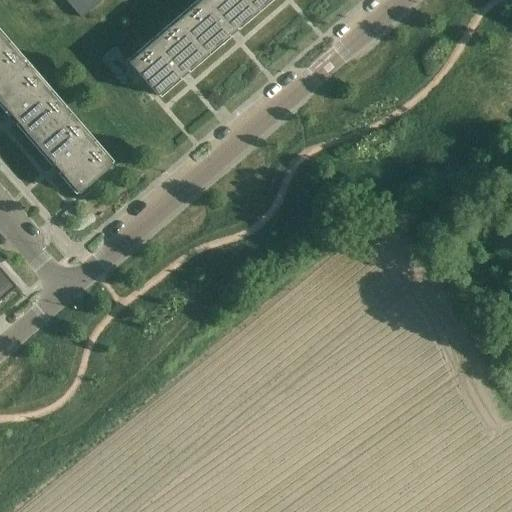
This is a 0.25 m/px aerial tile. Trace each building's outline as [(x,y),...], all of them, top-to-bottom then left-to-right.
[(88,0),(71,0),(68,3),(75,12),(88,0)] [(102,3),(100,0),(88,0),(75,12),(82,20),(102,3)] [(258,12),(247,0),(204,0),(179,22),(208,55),(258,12)] [(271,0),(247,0),(258,12),(271,0)] [(208,55),(179,22),(129,65),(158,98),(208,55)] [(0,89),(27,67),(0,35),(0,89)] [(0,89),(0,102),(37,145),(70,116),(27,67),(0,89)] [(112,165),(81,129),(70,116),(37,145),(79,194),(112,165)] [(0,301),(0,299),(15,287),(0,269),(0,301)]
